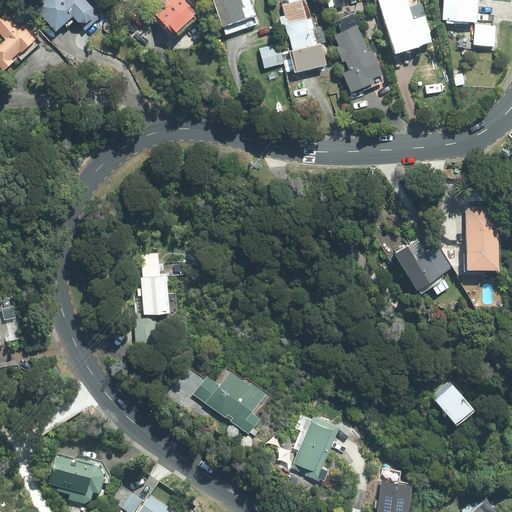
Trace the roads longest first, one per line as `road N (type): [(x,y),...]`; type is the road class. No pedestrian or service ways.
road 1 (tertiary): [(272,511),(153,424),(104,357),(70,288),(65,249),(82,179),(131,140),(175,129),(262,147),(370,153),(459,140),(501,121),(511,107)]
road 2 (unknown): [(0,107),(15,100),(114,104),(175,129)]
